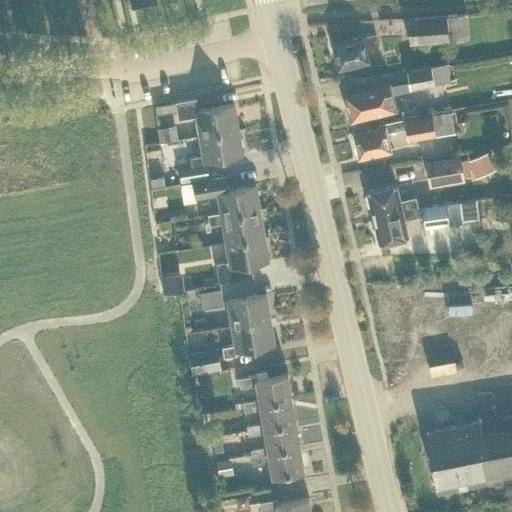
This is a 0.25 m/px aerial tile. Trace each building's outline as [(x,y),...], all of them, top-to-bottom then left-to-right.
[(448,41),(467,39),(464,14),(445,16),(444,15),(406,19),(409,44),(447,40),(448,41)] [(365,49),(378,46),(374,32),(360,36),(360,35),(332,42),(335,54),(333,58),(334,63),(337,64),(338,68),(368,61),(365,49)] [(409,87),(449,80),(446,64),(406,71),(408,81),(388,84),(344,94),(347,105),(345,105),(348,116),(350,116),(350,118),(393,108),(389,90),(409,87)] [(198,135),(238,128),(233,103),(197,109),(195,97),(174,101),(177,118),(195,115),(198,135)] [(407,138),(433,134),(453,130),(451,112),(403,119),(403,118),(377,124),(377,127),(353,133),(355,143),(354,145),(356,150),(357,152),(358,156),(389,149),(385,131),(405,127),(407,138)] [(460,126),(467,125),(469,119),(465,114),(458,115),(456,121),(460,126)] [(73,118),(52,126),(50,122),(37,127),(40,136),(26,141),(37,170),(85,152),(73,118)] [(177,138),(175,124),(157,127),(159,141),(177,138)] [(203,160),(242,154),(238,128),(198,135),(201,154),(189,156),(191,165),(178,167),(180,181),(208,177),(206,163),(203,163),(203,160)] [(182,162),(178,139),(159,143),(162,165),(182,162)] [(495,168),(488,151),(467,160),(475,177),(495,168)] [(460,159),(459,154),(424,160),(429,187),(464,180),(463,175),(470,174),(467,158),(460,159)] [(255,184),(228,188),(225,175),(192,181),(195,197),(216,193),(219,212),(220,216),(259,209),(255,184)] [(372,216),(417,205),(415,196),(398,200),(394,184),(366,190),(367,194),(364,194),(367,205),(370,205),(372,216)] [(403,220),(421,215),(423,228),(448,224),(448,223),(478,219),(476,198),(445,202),(445,201),(421,205),(417,206),(417,205),(372,216),(375,227),(372,228),(375,239),(377,238),(378,242),(406,235),(403,220)] [(224,241),(264,234),(259,209),(220,216),(219,212),(207,214),(209,224),(222,222),(224,241)] [(250,263),(268,260),(264,234),(224,241),(227,260),(215,262),(218,282),(252,276),(250,263)] [(205,287),(202,262),(177,265),(180,290),(205,287)] [(223,305),(220,287),(198,291),(201,308),(223,305)] [(230,325),(270,318),(265,293),(226,299),(230,325)] [(235,350),(274,344),(270,318),(230,325),(233,344),(221,346),(223,357),(236,354),(235,350)] [(192,374),(220,369),(217,348),(189,353),(192,374)] [(260,405),(291,399),(287,373),(256,378),(255,374),(239,377),(241,386),(257,384),(259,398),(260,405)] [(295,422),(291,399),(260,405),(259,398),(243,401),(245,410),(261,408),(263,422),(264,428),(295,422)] [(219,410),(210,411),(211,421),(221,419),(219,410)] [(511,475),(511,414),(426,431),(429,451),(426,456),(427,465),(428,467),(433,468),(437,490),(511,475)] [(299,445),(295,422),(264,428),(263,422),(247,425),(249,434),(265,431),(267,446),(268,450),(299,445)] [(223,450),(221,440),(212,442),(214,452),(223,450)] [(303,469),(302,465),(299,445),(268,450),(267,446),(251,449),(253,458),(269,455),(272,474),(303,469)] [(218,476),(233,473),(230,458),(216,460),(218,476)] [(250,506),(248,494),(235,496),(237,509),(250,506)] [(310,511),(308,496),(277,502),(277,498),(260,501),(262,509),(277,507),(278,511),(310,511)]
